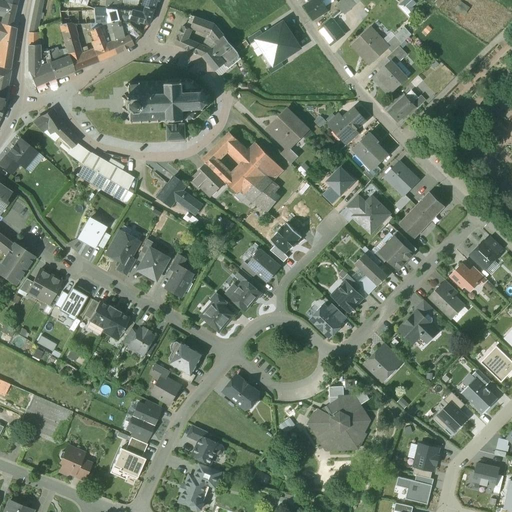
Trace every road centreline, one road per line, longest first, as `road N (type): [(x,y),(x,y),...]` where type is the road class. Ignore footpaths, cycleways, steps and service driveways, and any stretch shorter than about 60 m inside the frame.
road 1 (residential): [(55,95),(92,146),(148,157),(193,151),(218,127),(224,91),(193,58),(144,44)]
road 2 (residential): [(290,0),(361,95),(480,214)]
road 3 (residential): [(480,214),(354,343),(326,351)]
road 4 (residential): [(232,355),(180,420),(137,511)]
road 5 (residential): [(76,267),(232,355)]
road 6 (residential): [(232,355),(272,389),(296,393),(323,381),(326,351)]
road 7 (residential): [(511,406),(463,457),(443,508)]
